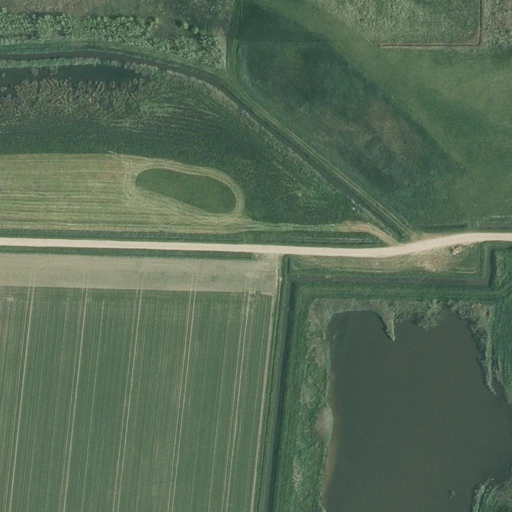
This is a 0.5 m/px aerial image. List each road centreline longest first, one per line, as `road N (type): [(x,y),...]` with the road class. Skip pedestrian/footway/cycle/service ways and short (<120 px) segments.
road 1 (track): [(0,241),(359,255),(454,239),(511,241)]
road 2 (track): [(417,244),(239,96),(234,0)]
